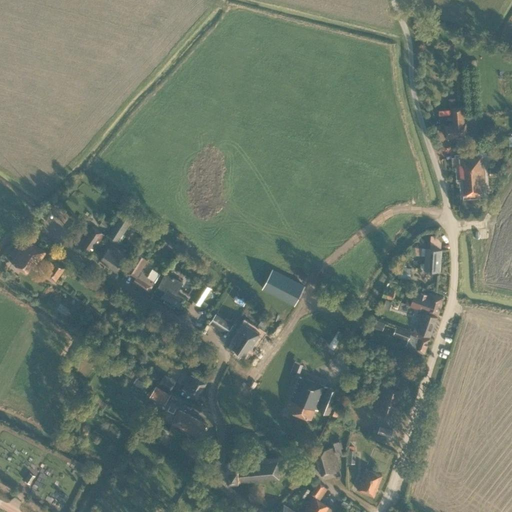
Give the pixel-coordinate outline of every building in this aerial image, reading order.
[(453,124),(445,124),(446,137),(466,135),(466,123),(464,123),(463,106),(452,106),(453,124)] [(485,183),(483,155),(459,157),(461,177),(463,177),(464,193),(483,192),(482,183),(485,183)] [(489,167),(490,176),(499,175),(498,166),(489,167)] [(136,214),(125,207),(108,234),(119,241),(136,214)] [(100,224),(108,230),(112,224),(104,219),(100,224)] [(91,248),(94,249),(104,234),(92,225),(84,238),(81,236),(76,243),(88,252),(91,248)] [(39,258),(41,259),(45,252),(26,239),(16,253),(17,254),(11,262),(26,272),(34,261),(36,263),(39,258)] [(441,249),(441,241),(430,240),(430,248),(426,247),(425,269),(440,271),(442,249),(441,249)] [(127,254),(111,243),(100,260),(116,271),(127,254)] [(148,260),(140,254),(127,273),(135,278),(133,282),(149,292),(161,273),(153,268),(148,275),(141,270),(148,260)] [(64,267),(54,260),(45,274),(55,280),(64,267)] [(295,304),(305,286),(266,265),(256,284),(295,304)] [(398,277),(411,278),(412,267),(398,266),(398,277)] [(166,290),(160,299),(177,310),(185,297),(178,292),(183,282),(175,278),(176,277),(166,272),(159,286),(166,290)] [(192,299),(201,305),(212,288),(203,282),(192,299)] [(382,296),(394,299),(396,291),(385,288),(382,296)] [(246,291),(243,296),(248,299),(251,294),(246,291)] [(415,292),(412,301),(411,305),(424,309),(438,314),(444,296),(428,291),(427,296),(422,295),(415,292)] [(437,316),(421,311),(414,329),(431,335),(437,316)] [(211,321),(227,332),(233,324),(216,313),(211,321)] [(269,320),(263,317),(259,323),(265,327),(269,320)] [(373,326),(383,330),(386,322),(376,318),(373,326)] [(238,339),(233,346),(244,353),(249,346),(251,347),(260,333),(246,324),(237,338),(238,339)] [(417,334),(396,326),(394,334),(408,339),(405,345),(424,352),(430,338),(417,334)] [(291,370),(299,373),(303,362),(295,359),(291,370)] [(206,382),(192,374),(183,388),(197,397),(206,382)] [(328,386),(300,375),(287,409),(311,418),(315,408),(330,414),(339,390),(328,386)] [(171,389),(175,383),(163,376),(159,382),(171,389)] [(340,391),(355,397),(362,382),(347,376),(340,391)] [(156,385),(150,395),(165,404),(171,393),(156,385)] [(397,408),(398,409),(401,400),(399,399),(402,392),(383,385),(375,409),(394,416),(397,408)] [(173,421),(202,436),(208,424),(170,404),(168,408),(177,413),(173,421)] [(333,414),(339,417),(341,412),(339,411),(340,410),(335,408),(333,414)] [(378,432),(391,437),(394,430),(380,425),(378,432)] [(334,442),(337,454),(343,453),(340,440),(334,442)] [(339,469),(333,447),(315,452),(321,475),(339,469)] [(279,458),(279,457),(278,457),(278,458),(266,459),(266,458),(265,458),(265,459),(254,460),(254,459),(253,459),(253,460),(241,461),(241,460),(240,460),(240,461),(239,461),(240,463),(238,464),(238,462),(236,461),(234,461),(233,462),(233,464),(228,465),(229,476),(241,475),(241,476),(239,478),(241,479),(242,478),(255,477),(256,477),(266,476),(267,476),(279,475),(280,475),(280,474),(281,474),(281,473),(280,473),(279,459),(279,458)] [(382,474),(366,467),(358,489),(374,495),(382,474)] [(34,475),(30,472),(25,480),(29,483),(34,475)] [(326,486),(318,481),(311,492),(319,497),(326,486)] [(311,489),(305,485),(299,494),(305,497),(311,489)] [(325,511),(329,506),(313,495),(301,511),(325,511)]
